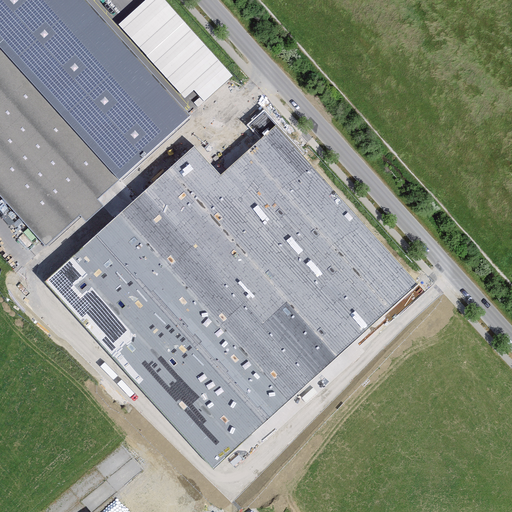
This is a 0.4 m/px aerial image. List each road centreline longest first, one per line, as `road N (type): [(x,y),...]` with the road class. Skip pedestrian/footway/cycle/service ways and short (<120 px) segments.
road 1 (unclassified): [(207,0),(511,338)]
road 2 (unknown): [(0,69),(117,201)]
